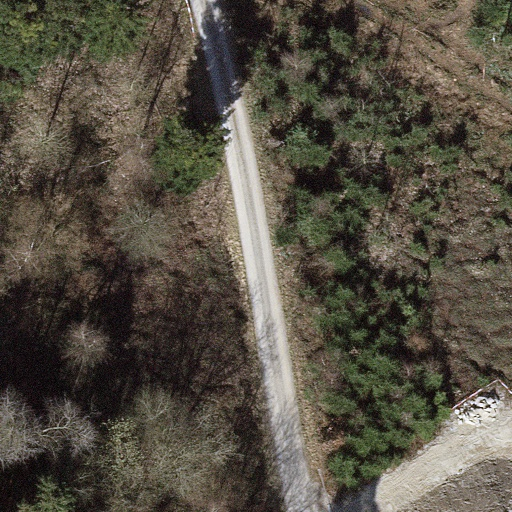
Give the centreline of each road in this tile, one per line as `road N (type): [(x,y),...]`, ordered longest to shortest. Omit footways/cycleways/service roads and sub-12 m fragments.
road 1 (track): [(304,511),(225,76),(193,0)]
road 2 (track): [(359,0),(511,101)]
